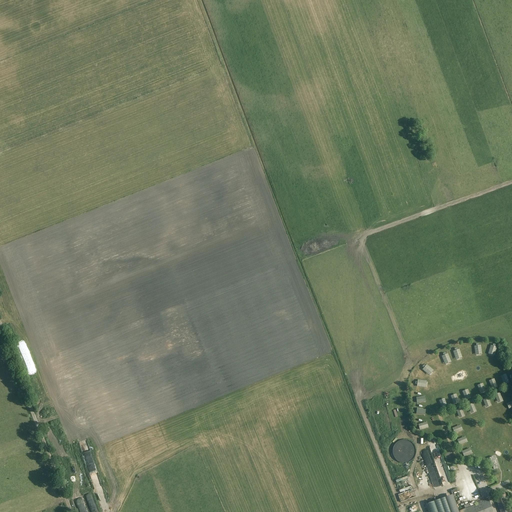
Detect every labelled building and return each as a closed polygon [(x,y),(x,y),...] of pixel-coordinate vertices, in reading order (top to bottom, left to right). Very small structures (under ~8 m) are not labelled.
[(492,345),(490,354),(496,355),(498,346),(492,345)] [(458,360),(463,358),(460,348),(454,350),(458,360)] [(448,353),(442,355),(447,364),(452,361),(448,353)] [(423,367),(430,374),(434,370),(427,363),(423,367)] [(491,380),(494,390),(499,389),(495,379),(491,380)] [(487,392),(484,383),(479,385),(482,394),(487,392)] [(456,405),(460,403),(457,394),(452,395),(456,405)] [(488,409),(493,407),(489,397),(484,400),(488,409)] [(489,458),(494,469),(497,468),(493,456),(489,458)] [(396,478),(398,482),(409,478),(407,474),(396,478)] [(398,489),(402,503),(417,499),(414,490),(413,490),(412,485),(398,489)] [(509,511),(504,495),(495,498),(500,511),(509,511)] [(450,511),(445,497),(426,504),(428,511),(450,511)] [(493,511),(488,500),(456,511),(493,511)]
